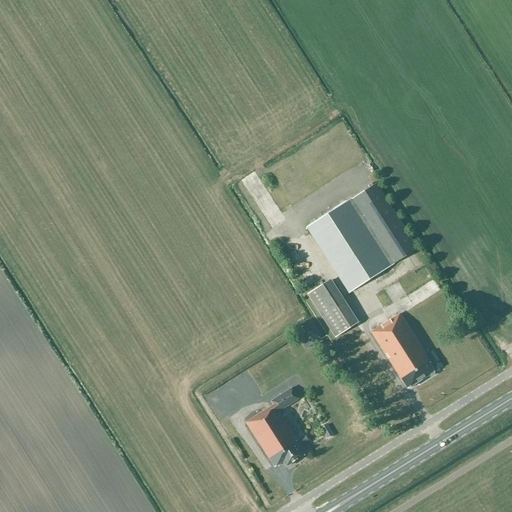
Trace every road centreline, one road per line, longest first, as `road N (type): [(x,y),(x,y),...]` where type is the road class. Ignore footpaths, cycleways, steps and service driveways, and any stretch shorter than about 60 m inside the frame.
road 1 (unclassified): [(511,373),(285,511)]
road 2 (primary): [(340,505),(511,398)]
